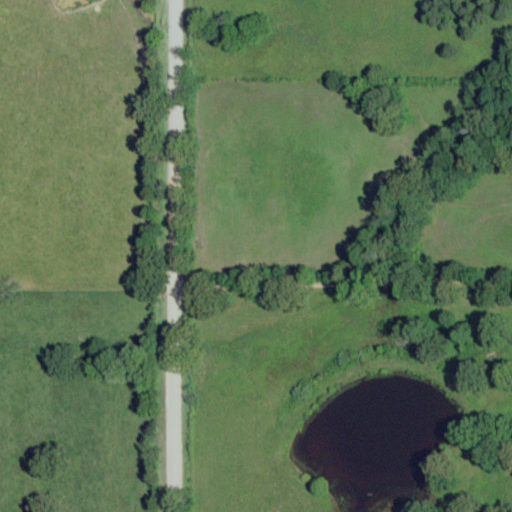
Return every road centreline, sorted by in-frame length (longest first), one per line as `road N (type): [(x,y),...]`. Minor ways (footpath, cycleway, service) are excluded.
road 1 (residential): [(185,511),(186,0)]
road 2 (residential): [(187,247),(511,247)]
